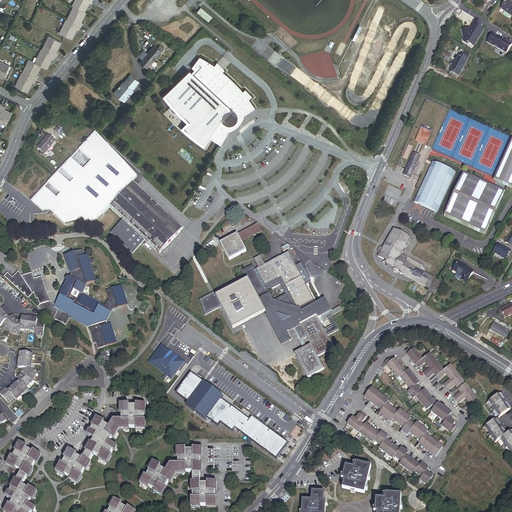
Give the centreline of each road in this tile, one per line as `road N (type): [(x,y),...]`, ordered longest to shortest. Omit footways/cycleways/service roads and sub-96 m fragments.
road 1 (residential): [(357,400),(435,466),(466,419),(392,349),(361,391)]
road 2 (tertiary): [(432,17),(435,40),(353,232),(352,255),(364,277)]
road 3 (residential): [(189,335),(318,426)]
road 4 (residential): [(30,107),(123,0)]
road 5 (track): [(139,74),(142,84),(104,128),(137,178)]
